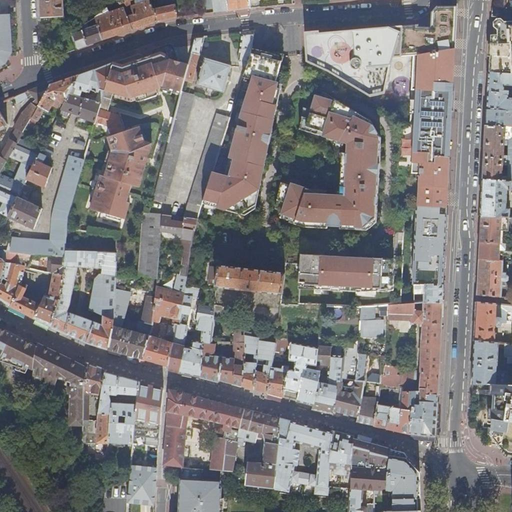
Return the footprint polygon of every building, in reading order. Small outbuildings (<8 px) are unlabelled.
[(40,0),(41,17),(64,16),(63,0),(40,0)] [(119,0),(123,5),(126,3),(128,5),(131,3),(134,0),(141,0),(138,1),(139,4),(132,6),(135,15),(129,17),(133,30),(160,21),(166,19),(178,17),(176,4),(159,8),(157,6),(154,7),(150,0),(119,0)] [(213,0),(214,7),(215,12),(236,10),(251,8),(250,0),(213,0)] [(97,17),(104,40),(120,35),(133,30),(129,17),(128,17),(125,7),(110,12),(108,7),(97,17)] [(395,27),(307,34),(308,39),(308,46),(306,49),(307,55),(308,66),(364,99),(373,85),(384,81),(386,69),(391,55),(415,53),(417,53),(417,78),(415,124),(412,164),(420,164),(418,206),(425,207),(447,208),(451,141),(457,7),(436,7),(431,13),(430,24),(418,27),(417,24),(408,25),(395,25),(395,27)] [(0,66),(6,63),(7,61),(9,58),(11,55),(12,52),(10,14),(0,14),(0,66)] [(72,32),(78,49),(94,43),(104,40),(97,17),(96,18),(93,19),(95,26),(83,31),(81,27),(72,32)] [(511,22),(498,23),(499,37),(491,37),(490,50),(489,74),(511,75),(511,22)] [(253,33),(254,33),(254,31),(242,32),(238,62),(240,67),(246,68),(250,58),(251,49),(252,40),(253,33)] [(196,38),(190,60),(196,61),(198,55),(201,55),(206,37),(196,38)] [(210,182),(203,203),(244,215),(255,208),(260,180),(259,180),(262,166),(263,166),(268,143),(267,142),(269,134),(271,134),(282,83),(277,81),(281,60),(277,59),(279,54),(251,49),(250,58),(246,68),(230,118),(210,182)] [(113,64),(112,64),(104,90),(103,94),(95,122),(95,124),(107,127),(111,137),(107,138),(112,152),(104,176),(101,175),(90,209),(125,219),(130,203),(126,202),(131,185),(139,188),(152,144),(144,142),(139,127),(124,132),(118,117),(107,113),(112,94),(130,99),(134,98),(136,102),(138,102),(157,96),(158,95),(156,90),(161,88),(181,94),(181,92),(184,81),(189,65),(171,60),(169,60),(166,51),(123,66),(113,64)] [(231,66),(205,59),(198,85),(224,93),(227,82),(228,83),(229,78),(228,77),(231,66)] [(189,62),(189,65),(184,81),(192,83),(197,64),(189,62)] [(100,89),(104,90),(112,64),(112,63),(93,71),(79,75),(64,104),(61,110),(62,110),(69,113),(78,116),(78,118),(95,122),(103,94),(99,92),(100,89)] [(511,86),(511,75),(489,74),(488,100),(487,110),(511,111),(511,99),(509,99),(509,93),(504,92),(504,86),(511,86)] [(64,81),(51,85),(50,85),(40,103),(38,106),(48,112),(55,100),(64,104),(79,75),(64,81)] [(50,82),(20,94),(24,100),(31,94),(35,98),(40,103),(50,85),(51,85),(50,82)] [(195,95),(181,92),(181,94),(152,200),(163,203),(165,196),(168,196),(195,95)] [(371,114),(319,94),(318,97),(312,96),(309,113),(301,111),(299,121),(300,121),(297,133),(339,141),(339,140),(346,141),(347,163),(342,163),(342,172),(344,172),(344,195),(325,195),(325,191),(313,191),(293,186),(293,187),(283,185),(276,211),(282,213),(281,220),(286,221),(289,224),(290,222),(303,226),(339,226),(339,229),(362,229),(370,219),(373,171),(375,133),(371,114)] [(40,103),(35,98),(21,114),(30,119),(38,106),(40,103)] [(69,113),(62,110),(60,116),(67,118),(69,113)] [(511,111),(487,110),(487,121),(486,127),(511,128),(511,111)] [(0,172),(17,143),(10,139),(0,157),(0,156),(0,128),(7,124),(0,112),(0,172)] [(14,127),(23,132),(30,119),(21,114),(14,127)] [(210,182),(230,118),(216,114),(183,217),(185,218),(197,219),(203,203),(210,182)] [(484,181),(511,183),(511,128),(486,127),(486,143),(485,146),(484,171),(484,181)] [(39,154),(26,180),(42,187),(45,187),(52,168),(42,164),(45,157),(39,154)] [(9,244),(8,251),(18,253),(21,253),(34,255),(35,254),(52,255),(65,256),(65,251),(67,229),(68,217),(84,160),(69,156),(52,217),(50,241),(13,238),(12,244),(9,244)] [(14,181),(0,174),(0,187),(18,196),(24,185),(26,181),(17,176),(14,181)] [(511,183),(484,181),(483,201),(482,217),(509,218),(510,208),(506,208),(508,193),(511,193),(511,191),(511,190),(511,183)] [(18,196),(8,217),(34,229),(42,208),(22,199),(24,196),(27,197),(32,188),(24,185),(18,196)] [(0,201),(3,203),(0,209),(0,213),(8,217),(18,196),(0,187),(0,201)] [(445,253),(447,208),(425,207),(425,217),(422,217),(422,220),(425,220),(425,224),(423,224),(422,225),(421,227),(422,229),(424,230),(424,257),(421,257),(421,256),(418,256),(418,257),(416,257),(416,266),(419,266),(418,275),(414,275),(413,285),(415,285),(443,285),(445,253)] [(163,214),(149,212),(149,213),(143,212),(138,276),(141,276),(144,276),(157,279),(162,231),(163,215),(163,214)] [(172,216),(163,215),(162,231),(183,233),(182,238),(193,240),(194,230),(183,229),(184,223),(171,221),(172,216)] [(511,218),(509,218),(482,217),(481,230),(481,243),(505,244),(507,231),(511,231),(511,218)] [(197,219),(185,218),(184,223),(183,229),(194,230),(195,231),(198,219),(197,219)] [(480,259),(504,261),(505,244),(481,243),(480,252),(480,259)] [(182,265),(189,266),(191,250),(185,249),(182,265)] [(0,257),(0,282),(2,278),(3,275),(6,263),(8,251),(3,250),(2,259),(0,257)] [(0,283),(0,298),(3,301),(10,306),(31,316),(51,326),(62,295),(63,288),(66,266),(65,266),(65,256),(52,255),(52,275),(50,289),(48,289),(47,290),(48,291),(47,293),(46,293),(46,295),(45,295),(40,304),(23,296),(26,288),(27,285),(24,284),(23,286),(21,285),(24,266),(16,264),(18,253),(8,251),(6,263),(3,275),(2,278),(8,281),(6,285),(0,283)] [(65,256),(65,266),(66,266),(63,288),(62,295),(51,326),(86,343),(108,350),(112,325),(113,323),(114,315),(115,292),(116,274),(116,252),(65,251),(65,256)] [(328,256),(287,257),(285,268),(299,268),(300,288),(314,287),(314,288),(364,288),(395,286),(395,273),(394,273),(394,255),(337,256),(337,257),(328,257),(328,256)] [(479,279),(478,294),(501,298),(503,286),(503,281),(506,281),(507,281),(509,280),(509,277),(506,276),(506,273),(503,273),(504,261),(480,259),(479,279)] [(282,295),(285,272),(218,265),(215,287),(282,295)] [(181,289),(185,290),(185,286),(187,273),(181,272),(179,286),(181,286),(181,289)] [(443,293),(443,285),(415,285),(415,292),(415,303),(416,303),(423,303),(442,303),(443,293)] [(200,377),(200,376),(203,349),(204,343),(212,344),(213,331),(214,314),(215,306),(199,304),(197,319),(198,320),(198,328),(203,329),(202,342),(194,341),(193,342),(192,342),(191,346),(190,346),(190,347),(185,346),(192,299),(197,299),(198,287),(185,286),(185,290),(184,295),(183,299),(180,318),(180,325),(175,324),(175,327),(172,345),(169,366),(168,366),(168,369),(179,372),(179,373),(187,374),(200,377)] [(172,326),(175,327),(175,324),(180,325),(180,318),(183,299),(184,295),(157,287),(156,296),(153,321),(160,323),(161,316),(173,318),(172,326)] [(114,315),(113,323),(116,324),(117,321),(123,322),(130,295),(115,292),(114,315)] [(127,355),(143,359),(150,334),(153,329),(153,324),(153,321),(156,296),(148,295),(142,322),(140,332),(112,325),(108,350),(127,355)] [(476,319),(475,340),(494,343),(495,327),(499,328),(499,326),(500,326),(501,326),(502,325),(502,324),(503,320),(502,319),(500,318),(500,316),(496,316),(497,304),(477,301),(476,319)] [(442,327),(442,303),(423,303),(423,311),(416,311),(416,303),(415,303),(411,303),(403,304),(389,305),(388,314),(411,315),(411,324),(414,324),(414,323),(423,323),(421,344),(420,372),(421,372),(420,389),(421,389),(427,390),(427,394),(439,395),(440,366),(441,347),(442,327)] [(236,313),(236,307),(225,305),(224,312),(236,313)] [(384,319),(361,321),(361,322),(361,327),(360,333),(383,334),(384,319)] [(154,362),(168,366),(169,366),(172,345),(175,327),(172,326),(169,325),(166,334),(170,342),(157,338),(159,326),(153,324),(153,329),(150,334),(143,359),(154,362)] [(0,360),(34,372),(37,346),(26,340),(21,338),(2,328),(0,327),(0,360)] [(245,343),(245,335),(234,335),(234,343),(245,343)] [(253,389),(268,393),(274,355),(275,343),(259,341),(260,338),(245,335),(245,343),(246,350),(244,370),(242,386),(253,389)] [(305,403),(313,405),(312,409),(324,411),(334,414),(334,411),(337,382),(342,383),(342,371),(344,371),(345,360),(331,358),(332,345),(333,337),(319,336),(318,348),(317,365),(318,365),(317,370),(307,369),(304,369),(299,393),(298,392),(297,401),(305,403)] [(333,337),(332,345),(346,346),(346,339),(333,337)] [(284,397),(285,389),(289,369),(290,360),(290,342),(290,338),(276,339),(275,343),(274,355),(268,393),(274,394),(284,397)] [(346,346),(345,355),(351,356),(352,348),(355,348),(355,338),(346,338),(346,339),(346,346)] [(473,381),(472,384),(490,384),(494,384),(496,384),(497,370),(498,343),(494,343),(475,340),(473,368),(473,381)] [(292,391),(298,392),(299,393),(304,369),(307,369),(308,363),(317,365),(318,348),(290,342),(290,360),(296,362),(294,370),(289,369),(285,389),(292,391)] [(59,354),(38,344),(37,343),(37,346),(34,372),(33,382),(40,384),(40,385),(54,388),(57,378),(66,380),(66,381),(72,382),(71,386),(67,389),(68,392),(69,393),(71,394),(70,425),(84,426),(84,420),(85,383),(86,367),(62,355),(59,354)] [(225,381),(242,386),(244,370),(246,350),(245,343),(234,343),(233,359),(225,357),(224,356),(223,355),(222,354),(220,354),(218,357),(217,357),(217,355),(221,350),(221,345),(212,344),(204,343),(203,349),(200,376),(220,382),(220,380),(225,381)] [(356,381),(365,382),(366,372),(367,354),(359,354),(358,364),(356,381)] [(87,362),(86,367),(85,383),(84,420),(90,420),(89,401),(90,393),(102,395),(105,372),(106,373),(107,370),(99,367),(97,366),(87,362)] [(404,383),(404,367),(394,366),(386,365),(385,364),(384,374),(381,374),(381,382),(381,384),(399,385),(400,383),(404,383)] [(404,392),(413,392),(413,379),(417,379),(417,370),(414,370),(414,368),(404,367),(404,383),(404,388),(404,392)] [(496,384),(508,385),(509,371),(497,370),(496,384)] [(140,383),(141,383),(141,382),(127,378),(124,377),(106,373),(105,372),(102,395),(100,413),(111,414),(109,442),(133,444),(137,405),(121,404),(111,403),(109,394),(116,394),(118,394),(118,393),(122,393),(138,395),(140,383)] [(346,414),(358,417),(359,418),(361,402),(365,382),(356,381),(354,381),(353,383),(356,384),(355,391),(352,393),(343,391),(343,383),(342,383),(337,382),(334,411),(346,414)] [(365,424),(374,426),(377,412),(379,392),(380,386),(381,384),(381,382),(368,381),(365,402),(361,402),(359,418),(358,417),(357,422),(365,424)] [(151,386),(141,383),(140,383),(138,395),(137,405),(133,444),(131,465),(145,466),(158,467),(161,425),(161,423),(164,388),(155,386),(151,386)] [(511,384),(508,385),(496,384),(494,384),(493,396),(492,409),(492,420),(491,431),(491,438),(498,446),(509,447),(511,447),(511,384)] [(396,431),(410,434),(412,412),(414,412),(415,392),(413,392),(404,392),(404,388),(390,388),(390,392),(396,393),(395,408),(384,405),(386,388),(380,386),(379,392),(377,412),(374,426),(381,428),(387,429),(387,430),(396,431)] [(437,415),(439,395),(427,394),(427,390),(421,389),(421,392),(415,392),(414,412),(412,412),(410,434),(421,435),(435,437),(436,437),(437,415)] [(236,442),(245,410),(231,406),(222,404),(223,402),(211,399),(200,396),(171,390),(165,469),(171,470),(171,465),(183,467),(185,431),(187,415),(209,420),(225,424),(224,428),(216,427),(212,470),(224,471),(227,439),(236,442)] [(137,405),(138,395),(122,393),(121,404),(137,405)] [(263,414),(245,410),(236,442),(227,439),(224,471),(233,472),(236,445),(242,446),(243,440),(256,443),(258,437),(258,433),(265,434),(273,436),(272,443),(266,442),(264,462),(258,462),(259,459),(254,459),(254,461),(248,461),(247,472),(248,472),(246,486),(275,489),(276,481),(280,437),(278,437),(281,419),(263,414)] [(111,414),(100,413),(99,413),(97,442),(108,443),(109,442),(111,414)] [(286,420),(281,419),(278,437),(280,437),(287,439),(292,422),(286,420)] [(287,439),(280,437),(276,481),(275,489),(290,491),(292,481),(303,483),(304,474),(294,472),(295,465),(298,466),(301,450),(295,449),(297,442),(317,447),(316,450),(320,451),(319,455),(321,455),(319,476),(308,474),(306,484),(318,486),(317,494),(328,494),(329,487),(330,467),(333,433),(332,432),(309,426),(297,423),(292,422),(287,439)] [(333,431),(332,432),(333,433),(330,467),(335,468),(334,472),(346,475),(348,471),(353,472),(354,440),(355,440),(355,437),(342,433),(333,431)] [(361,442),(355,440),(354,440),(353,472),(352,489),(351,500),(350,511),(366,511),(367,507),(361,506),(362,490),(375,490),(386,490),(386,480),(389,457),(390,449),(377,446),(361,442)] [(511,447),(509,447),(498,446),(506,454),(511,455),(511,447)] [(421,511),(421,472),(408,458),(404,453),(390,449),(389,457),(386,480),(386,490),(375,490),(374,511),(421,511)] [(147,473),(145,466),(131,465),(130,478),(149,479),(147,473)] [(221,488),(224,471),(212,470),(183,467),(182,479),(182,482),(181,482),(179,511),(219,511),(220,511),(220,497),(221,488)]
